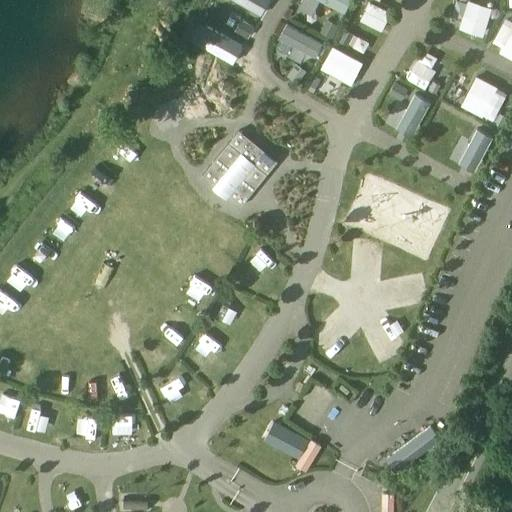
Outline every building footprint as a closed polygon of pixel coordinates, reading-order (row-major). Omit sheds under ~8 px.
[(224,0),(256,16),(264,0),(224,0)] [(325,0),(345,9),(348,0),(325,0)] [(373,0),(367,0),(360,17),(384,28),(393,8),(373,0)] [(479,0),(469,0),(461,26),(485,34),(494,5),(479,0)] [(333,34),(339,22),(327,16),(321,29),(333,34)] [(511,47),(511,19),(506,17),(495,39),(511,47)] [(279,36),(316,54),(321,43),(285,25),(279,36)] [(322,64),(353,79),(362,58),(331,44),(322,64)] [(417,56),(406,75),(427,87),(437,68),(417,56)] [(495,120),(510,90),(477,73),(462,104),(495,120)] [(209,115),(197,89),(187,93),(200,119),(209,115)] [(398,125),(412,132),(429,99),(415,92),(398,125)] [(479,128),(461,160),(474,167),(492,135),(479,128)] [(277,162),(238,131),(202,175),(241,206),(277,162)] [(261,268),(274,254),(261,244),(249,257),(261,268)] [(247,268),(239,285),(252,291),(260,275),(247,268)] [(31,404),(28,418),(54,423),(57,410),(31,404)] [(81,433),(100,436),(103,420),(83,417),(81,433)] [(439,440),(430,428),(389,459),(398,471),(439,440)] [(393,511),(394,493),(383,493),(382,511),(393,511)] [(123,509),(148,509),(148,498),(123,498),(123,509)]
